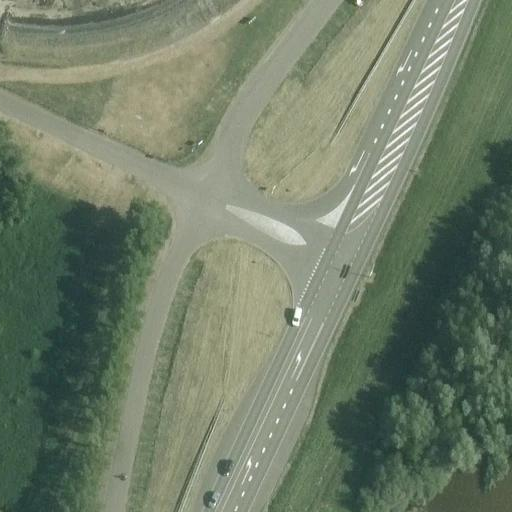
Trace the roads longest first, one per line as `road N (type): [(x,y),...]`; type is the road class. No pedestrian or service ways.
road 1 (unclassified): [(113,511),(157,300),(200,200)]
road 2 (trunk): [(220,511),(340,261)]
road 3 (trunk): [(237,132),(252,194),(292,215),(338,213),(386,161)]
road 4 (unclassified): [(200,200),(0,106)]
road 5 (trunk): [(386,161),(459,0)]
road 6 (unclassified): [(237,132),(333,0)]
road 7 (unclassified): [(340,261),(200,200)]
